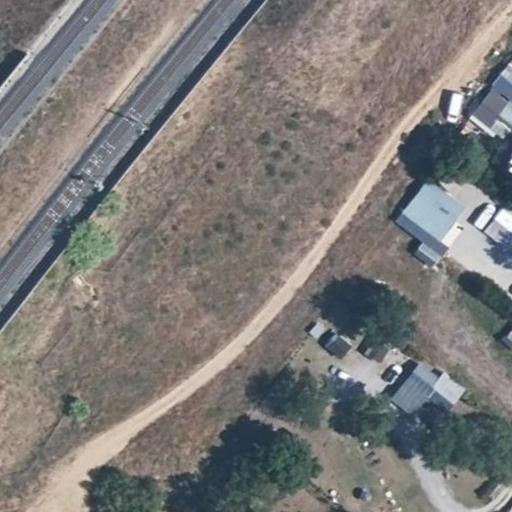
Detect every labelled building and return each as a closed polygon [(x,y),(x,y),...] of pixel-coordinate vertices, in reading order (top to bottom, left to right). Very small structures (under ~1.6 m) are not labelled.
[(511,59),(473,115),(510,141),(511,138),(511,59)] [(423,243),(415,256),(433,267),(441,254),(423,243)] [(494,277),(511,296),(511,276),(504,268),(494,277)] [(511,350),(511,328),(501,340),(511,350)] [(334,333),(325,348),(343,358),(352,344),(334,333)] [(444,432),(468,389),(417,361),(393,404),(444,432)]
